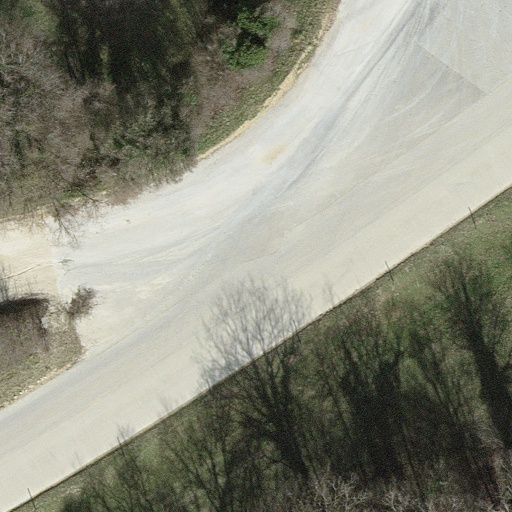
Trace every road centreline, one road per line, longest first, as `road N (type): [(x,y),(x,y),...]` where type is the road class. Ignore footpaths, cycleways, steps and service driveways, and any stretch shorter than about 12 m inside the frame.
road 1 (track): [(381,0),(321,109),(145,227),(0,267)]
road 2 (track): [(449,0),(466,143)]
